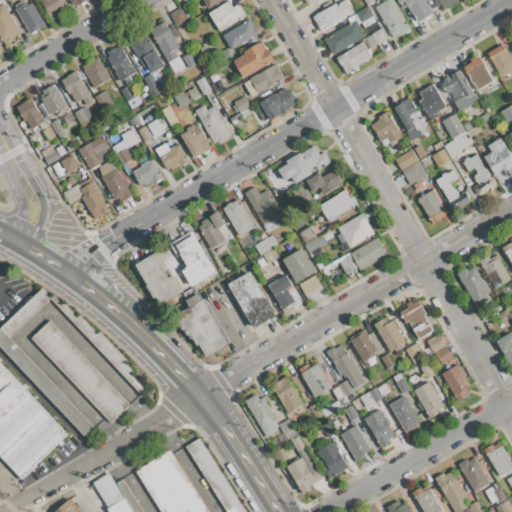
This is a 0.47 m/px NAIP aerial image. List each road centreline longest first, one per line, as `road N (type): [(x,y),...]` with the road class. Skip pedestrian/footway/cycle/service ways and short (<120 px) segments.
road 1 (tertiary): [(511,1),(99,247),(56,264)]
road 2 (residential): [(270,0),(511,414)]
road 3 (residential): [(511,208),(200,394)]
road 4 (secondary): [(56,264),(200,394),(276,511)]
road 5 (residential): [(200,394),(0,510)]
road 6 (residential): [(511,402),(323,511)]
road 7 (residential): [(139,0),(0,83)]
